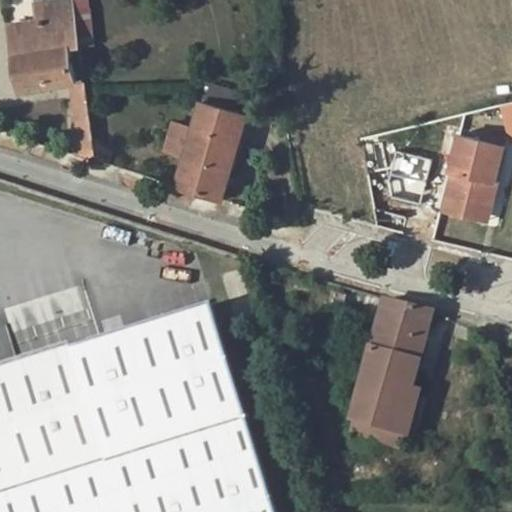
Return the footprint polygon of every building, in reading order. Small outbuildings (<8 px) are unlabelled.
[(72,82),(77,154),(103,163),(90,81),(79,82),(74,49),(84,47),(76,0),(69,0),(7,9),(20,89),(72,82)] [(211,84),(206,101),(235,109),(240,90),(211,84)] [(206,101),(201,100),(193,130),(174,126),(167,151),(186,156),(179,188),(223,202),(244,129),(242,111),(235,109),(206,101)] [(511,103),(503,106),(511,142),(511,103)] [(503,149),(459,138),(450,173),(453,173),(444,211),(477,219),(487,182),(494,184),(503,149)] [(398,150),(390,176),(392,195),(420,203),(433,160),(398,150)] [(485,221),(494,184),(487,182),(477,219),(485,221)] [(411,393),(435,310),(413,302),(388,298),(356,420),(411,436),(422,396),(411,393)] [(280,511),(214,302),(0,369),(0,511),(280,511)]
